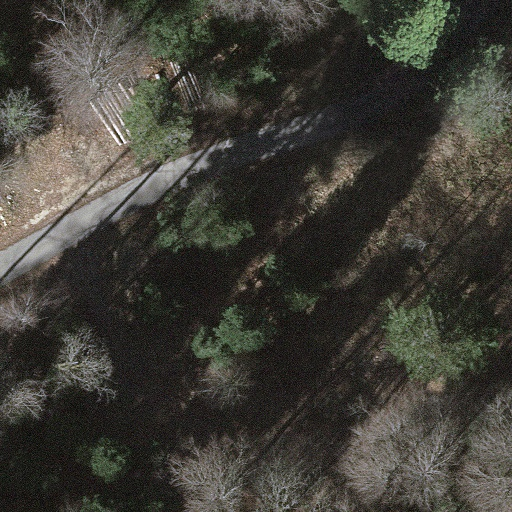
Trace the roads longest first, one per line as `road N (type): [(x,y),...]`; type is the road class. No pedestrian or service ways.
road 1 (track): [(64,232),(104,344),(162,404),(235,433),(333,442),(458,404),(511,376)]
road 2 (track): [(0,263),(155,187),(297,138),(374,100),(434,51),(471,0)]
